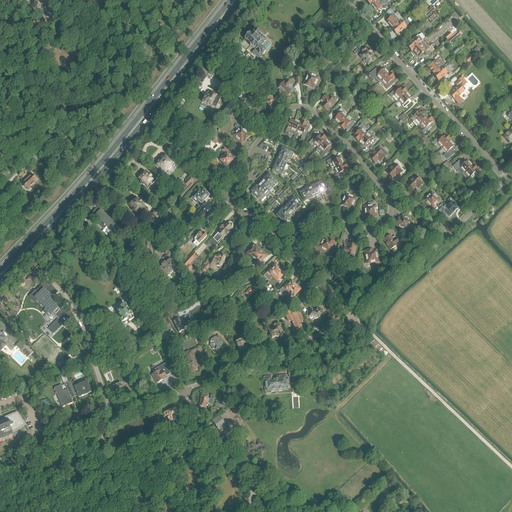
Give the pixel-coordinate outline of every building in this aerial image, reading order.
[(375,0),(370,5),(370,6),(371,5),(377,11),(386,3),(383,0),(375,0)] [(401,21),(390,9),(386,13),(390,17),(392,16),(393,17),(387,22),(393,29),(392,30),(401,21)] [(401,21),(392,30),(397,35),(400,32),(401,33),(407,28),(406,27),(409,24),(406,21),(403,23),(401,21)] [(256,31),(255,31),(251,36),(249,34),(248,35),(247,34),(244,38),(245,39),(244,40),(250,45),(250,46),(252,48),(262,38),(259,36),(260,35),(259,34),(259,32),(258,31),(256,31)] [(448,40),(449,41),(448,41),(451,44),(461,35),(458,32),(453,37),(452,36),(448,40)] [(266,42),(267,42),(262,38),(252,48),(253,48),(255,50),(252,53),(259,59),(262,56),(266,52),(264,50),(269,44),(266,42)] [(412,51),(421,43),(416,38),(407,46),(412,51)] [(413,51),(419,57),(430,47),(424,40),(421,43),(412,51),(412,52),(413,51)] [(357,54),(363,49),(360,46),(354,52),(357,54)] [(369,50),(368,51),(366,48),(361,52),(362,53),(359,56),(364,61),(372,53),(369,50)] [(373,56),(374,55),(372,53),(364,61),(369,66),(372,63),(373,64),(377,60),(373,56)] [(434,76),(444,67),(438,60),(436,62),(429,68),(434,74),(434,75),(434,76)] [(444,67),(434,76),(439,81),(448,73),(443,68),(444,67)] [(390,73),(389,74),(384,69),(380,73),(378,70),(372,76),(374,79),(377,76),(381,81),(390,73)] [(390,82),(394,79),(390,73),(381,81),(386,86),(385,87),(387,89),(392,84),(390,82)] [(314,89),(319,78),(308,74),(303,85),(308,87),(309,86),(314,89)] [(463,77),(459,81),(455,77),(450,82),(455,85),(458,88),(450,95),(459,106),(463,102),(458,96),(464,91),(462,88),(467,83),(464,79),(463,77)] [(289,87),(291,85),(286,80),(284,83),(284,82),(278,88),(287,96),(288,95),(289,95),(290,94),(290,93),(292,91),(289,87)] [(406,93),(407,93),(402,87),(398,91),(396,89),(389,95),(391,98),(394,95),(398,100),(406,93)] [(217,96),(208,92),(207,95),(206,95),(205,97),(204,97),(203,98),(202,98),(202,99),(202,100),(202,101),(202,103),(201,105),(206,107),(206,105),(217,109),(218,110),(219,109),(220,107),(220,106),(219,105),(218,104),(221,98),(217,96)] [(409,100),(411,98),(406,93),(398,100),(403,105),(402,106),(404,109),(409,104),(411,102),(409,100)] [(271,112),(273,110),(278,105),(277,103),(274,100),(277,97),(275,94),(272,98),(271,97),(268,100),(269,100),(266,103),(271,108),(269,110),(271,112)] [(259,98),(256,95),(253,98),(251,96),(248,99),(252,104),(257,99),(258,100),(259,99),(259,98)] [(329,97),(329,98),(326,95),(322,100),(324,102),(321,106),(326,111),(335,102),(329,97)] [(340,109),(336,114),(338,116),(334,120),(339,125),(338,125),(339,126),(346,117),(342,113),(343,112),(344,110),(342,109),(340,109)] [(418,126),(420,124),(429,117),(428,116),(428,117),(423,112),(422,114),(419,111),(411,119),(413,122),(413,121),(415,124),(417,126),(418,126)] [(259,122),(253,116),(249,120),(255,126),(259,122)] [(403,123),(409,119),(406,116),(401,121),(399,122),(401,125),(403,123)] [(352,121),(351,122),(346,117),(339,126),(344,130),(347,126),(349,129),(355,123),(352,121)] [(429,125),(433,122),(429,117),(420,124),(424,129),(422,132),(424,134),(431,127),(429,125)] [(289,132),(295,135),(300,123),(294,120),(293,122),(290,121),(285,132),(289,133),(289,132)] [(305,130),(307,125),(301,122),(296,133),(302,135),(301,139),(304,140),(308,131),(305,130)] [(361,129),(364,127),(361,124),(355,131),(357,134),(353,137),(358,142),(366,134),(361,129)] [(250,136),(239,125),(238,125),(237,125),(236,125),(235,126),(235,127),(235,128),(235,129),(236,129),(231,134),(241,144),(245,139),(246,140),(250,136)] [(511,144),(511,142),(511,127),(503,137),(511,144)] [(369,131),(366,134),(358,142),(359,142),(364,146),(365,145),(368,147),(376,138),(369,131)] [(223,142),(215,135),(210,140),(215,145),(218,143),(220,145),(223,142)] [(318,148),(326,139),(321,135),(318,138),(315,136),(308,143),(311,146),(314,143),(318,148)] [(449,141),(450,140),(446,135),(442,139),(440,137),(432,143),(435,146),(437,143),(442,148),(449,141)] [(233,146),(236,143),(231,138),(228,141),(233,146)] [(326,140),(326,139),(318,148),(323,152),(320,155),(323,157),(329,151),(327,149),(331,145),(326,140)] [(452,148),(454,146),(449,141),(442,148),(446,153),(443,156),(447,160),(454,154),(452,152),(455,150),(452,148)] [(380,162),(388,154),(380,147),(369,158),(375,163),(378,160),(380,162)] [(233,155),(232,156),(224,148),(222,151),(226,155),(220,161),(224,164),(224,165),(223,165),(225,167),(226,166),(228,168),(231,166),(229,164),(233,160),(234,158),(234,157),(235,157),(233,155)] [(294,154),(291,153),(282,149),(281,150),(281,151),(281,152),(280,155),(288,158),(291,160),(294,154)] [(164,174),(174,163),(165,155),(155,166),(164,174)] [(286,164),(288,158),(280,155),(279,157),(278,157),(277,159),(278,160),(277,160),(286,164)] [(340,158),(336,160),(334,158),(326,162),(328,165),(331,163),(334,169),(344,164),(343,164),(340,158)] [(284,169),(286,164),(277,160),(276,161),(276,162),(276,163),(275,166),(284,169)] [(473,165),(472,166),(468,161),(464,165),(462,162),(455,168),(457,171),(460,168),(464,173),(473,166),(473,165)] [(343,172),(347,170),(344,164),(334,169),(337,175),(334,176),(335,179),(344,175),(343,172)] [(400,170),(395,164),(387,173),(392,178),(395,175),(398,177),(402,172),(400,170)] [(281,175),(284,169),(275,166),(274,168),(273,168),(272,170),(273,171),(272,171),(281,175)] [(474,174),(478,171),(473,166),(464,173),(469,178),(468,179),(470,182),(476,177),(474,174)] [(153,181),(153,180),(151,178),(152,177),(149,175),(148,176),(145,173),(139,179),(142,181),(140,183),(143,185),(148,190),(152,185),(155,182),(153,181)] [(27,179),(33,185),(35,184),(38,181),(32,174),(27,179)] [(278,183),(276,181),(269,175),(268,175),(267,177),(265,179),(273,188),(278,183)] [(421,182),(415,176),(407,185),(413,190),(416,187),(418,189),(423,184),(421,182)] [(190,178),(185,184),(180,188),(176,193),(179,196),(193,181),(190,178)] [(31,187),(33,185),(27,179),(22,183),(24,185),(23,186),(26,189),(27,188),(28,190),(31,187)] [(180,188),(185,184),(180,179),(176,184),(180,188)] [(265,179),(263,181),(262,182),(261,183),(260,184),(269,192),(273,188),(265,179)] [(326,191),(322,182),(317,185),(321,194),(323,192),(324,193),(325,192),(326,191)] [(256,188),(264,195),(265,196),(269,192),(267,190),(260,184),(259,184),(258,185),(258,186),(256,188)] [(318,195),(321,194),(317,185),(311,188),(315,196),(316,196),(317,196),(318,196),(318,195)] [(265,196),(256,188),(252,192),(253,193),(251,195),(252,196),(254,198),(254,197),(255,198),(256,196),(257,197),(257,198),(258,199),(259,199),(259,200),(261,201),(265,197),(265,196)] [(315,197),(315,196),(311,188),(306,191),(310,199),(312,198),(313,198),(315,197)] [(191,199),(197,204),(199,206),(201,204),(201,205),(202,204),(203,205),(205,202),(204,202),(210,196),(204,191),(201,194),(198,191),(191,199)] [(307,200),(310,199),(306,191),(300,193),(304,202),(305,201),(306,202),(307,201),(307,200)] [(432,209),(440,200),(432,193),(424,201),(432,209)] [(351,209),(356,199),(345,194),(340,206),(345,208),(346,207),(351,209)] [(301,205),(294,199),(292,197),(288,202),(290,203),(297,210),(298,208),(299,208),(300,207),(300,206),(301,205)] [(137,214),(144,206),(136,198),(133,201),(129,205),(133,210),(137,214)] [(451,199),(443,207),(446,209),(444,211),(450,217),(459,208),(451,199)] [(205,202),(203,205),(204,206),(191,221),(197,226),(214,208),(210,204),(209,206),(205,202)] [(295,212),(297,210),(290,203),(286,208),(292,214),(293,214),(294,214),(295,213),(295,212)] [(370,217),(376,217),(375,206),(364,207),(365,219),(370,219),(370,217)] [(106,227),(109,224),(108,223),(111,220),(98,207),(91,214),(94,217),(94,216),(101,222),(98,225),(101,227),(103,230),(106,227)] [(292,215),(292,214),(286,208),(282,212),(281,212),(289,219),(288,218),(290,217),(291,217),(292,215)] [(275,214),(277,217),(278,219),(279,219),(280,220),(278,222),(282,225),(284,223),(289,219),(281,212),(279,210),(275,214)] [(405,232),(411,222),(402,216),(399,221),(398,220),(395,225),(405,232)] [(218,244),(223,239),(224,240),(233,229),(231,228),(232,227),(233,226),(232,225),(232,224),(231,223),(230,223),(229,223),(228,224),(226,223),(217,233),(215,235),(216,236),(213,240),(218,244)] [(200,245),(207,237),(204,234),(202,232),(200,234),(197,236),(197,237),(194,239),(194,240),(196,242),(200,245)] [(395,238),(393,240),(390,236),(384,240),(390,250),(397,246),(396,245),(399,244),(395,238)] [(331,240),(330,241),(325,238),(319,247),(328,253),(335,243),(331,240)] [(353,257),(356,246),(348,244),(347,249),(344,248),(343,255),(344,255),(343,258),(348,259),(348,256),(353,257)] [(250,263),(252,261),(261,252),(255,246),(251,250),(249,248),(244,253),(246,255),(244,258),(244,259),(244,260),(244,261),(245,261),(245,262),(246,262),(247,262),(248,261),(250,263)] [(378,262),(382,261),(381,257),(380,250),(376,251),(370,252),(370,251),(365,252),(367,264),(378,262)] [(187,267),(197,255),(194,252),(184,264),(187,267)] [(265,263),(262,261),(267,257),(261,252),(252,261),(260,268),(265,263)] [(205,272),(209,267),(217,271),(218,268),(221,270),(226,259),(218,255),(217,256),(216,256),(211,264),(209,262),(202,270),(205,272)] [(169,274),(170,275),(173,272),(173,270),(177,267),(170,259),(166,263),(164,265),(163,263),(162,265),(162,266),(158,270),(164,278),(169,274)] [(269,272),(268,271),(264,275),(270,281),(273,278),(280,270),(275,266),(269,272)] [(285,275),(280,270),(273,278),(270,281),(269,282),(275,287),(280,282),(279,281),(285,275)] [(289,293),(296,286),(295,284),(296,283),(293,281),(292,281),(285,289),(283,287),(279,291),(286,297),(289,293)] [(70,319),(54,301),(50,297),(53,293),(50,290),(51,289),(45,283),(36,292),(35,291),(30,297),(50,316),(53,313),(60,319),(59,320),(63,324),(67,320),(68,320),(70,319)] [(296,286),(289,293),(294,298),(301,290),(296,286)] [(130,313),(128,309),(129,308),(128,305),(127,305),(126,305),(126,304),(121,307),(122,309),(117,311),(121,318),(119,318),(121,323),(128,320),(129,321),(134,319),(132,316),(133,315),(132,312),(130,313)] [(321,319),(323,311),(319,310),(320,309),(314,308),(314,309),(311,308),(309,317),(321,319)] [(300,323),(304,321),(300,312),(296,313),(292,315),(292,316),(291,316),(291,314),(286,316),(289,322),(292,321),(296,330),(302,328),(300,323)] [(159,323),(166,333),(172,329),(165,319),(159,323)] [(179,333),(191,327),(189,323),(183,326),(179,319),(173,322),(179,333)] [(229,320),(224,321),(225,323),(220,325),(221,329),(231,325),(229,320)] [(57,321),(49,329),(53,334),(62,325),(57,321)] [(283,335),(279,326),(278,324),(275,326),(275,328),(269,331),(272,339),(276,337),(277,338),(278,338),(280,337),(280,336),(283,335)] [(220,339),(215,338),(215,336),(213,332),(210,332),(207,334),(207,337),(209,340),(211,341),(211,342),(210,346),(213,349),(216,350),(218,350),(222,348),(223,343),(220,339)] [(174,333),(165,339),(169,345),(178,338),(174,333)] [(0,349),(2,351),(6,346),(12,351),(15,347),(5,337),(4,339),(0,334),(0,349)] [(237,344),(240,353),(248,350),(244,341),(237,344)] [(380,352),(382,349),(375,341),(371,344),(375,349),(376,348),(380,352)] [(27,346),(22,351),(28,358),(33,352),(27,346)] [(183,354),(189,369),(190,371),(191,372),(193,373),(194,372),(195,372),(195,371),(195,370),(195,369),(199,368),(197,363),(198,362),(195,354),(197,353),(195,349),(189,351),(183,354)] [(153,371),(154,373),(152,375),(157,384),(165,380),(164,379),(166,378),(166,376),(170,374),(165,364),(153,371)] [(68,381),(67,379),(64,372),(60,374),(64,383),(65,383),(68,390),(64,391),(62,385),(54,388),(62,407),(73,403),(71,398),(75,397),(69,382),(68,381)] [(289,383),(289,378),(286,378),(286,377),(274,378),(274,379),(265,380),(265,384),(262,384),(263,388),(265,388),(265,393),(266,392),(266,393),(268,394),(270,394),(271,392),(288,391),(288,383),(289,383)] [(75,387),(72,381),(73,381),(71,378),(67,379),(68,381),(69,382),(75,397),(78,396),(79,398),(92,393),(87,382),(75,387)] [(123,386),(122,387),(121,383),(110,387),(111,391),(114,390),(116,395),(117,395),(119,400),(132,395),(129,390),(127,391),(126,391),(123,386)] [(201,401),(210,403),(210,400),(208,399),(209,397),(208,397),(208,396),(202,395),(202,396),(202,395),(201,401)] [(174,417),(178,416),(175,409),(164,413),(165,417),(167,416),(170,422),(174,420),(173,419),(174,418),(174,417)] [(0,441),(13,436),(12,433),(25,425),(18,414),(18,413),(17,413),(16,413),(5,418),(4,419),(0,420),(0,441)] [(225,426),(219,417),(213,422),(219,430),(220,430),(224,435),(228,432),(224,427),(225,426)] [(189,442),(195,440),(193,434),(187,437),(189,442)]
